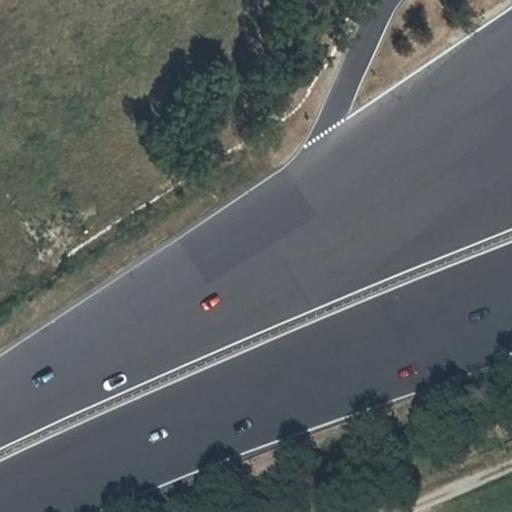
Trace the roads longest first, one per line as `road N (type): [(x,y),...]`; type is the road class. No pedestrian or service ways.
road 1 (motorway): [(511,125),(263,272),(0,410)]
road 2 (motorway): [(12,511),(305,378),(511,299)]
road 3 (track): [(233,142),(240,0)]
road 4 (track): [(398,511),(511,465)]
